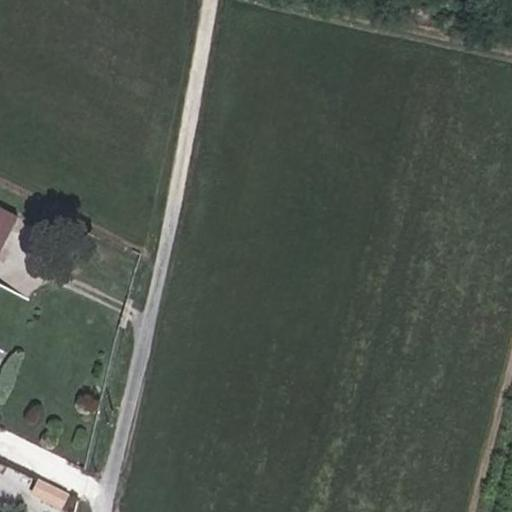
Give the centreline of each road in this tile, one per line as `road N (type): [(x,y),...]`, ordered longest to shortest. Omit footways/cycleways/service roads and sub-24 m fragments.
road 1 (track): [(210,0),(148,326)]
road 2 (unclassified): [(104,511),(148,326)]
road 3 (unknown): [(107,496),(0,439)]
